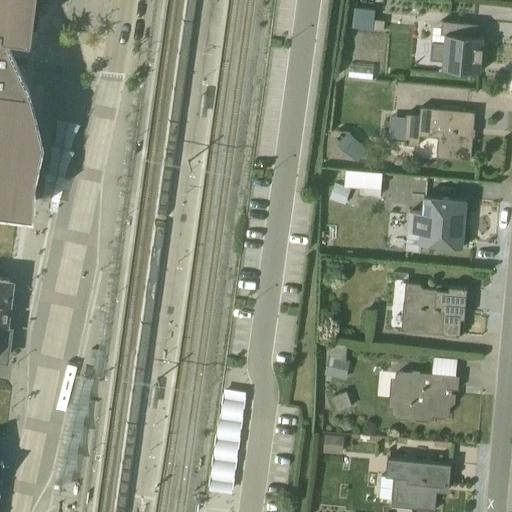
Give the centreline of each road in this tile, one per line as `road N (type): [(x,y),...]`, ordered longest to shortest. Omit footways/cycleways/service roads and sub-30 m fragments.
road 1 (tertiary): [(122,0),(17,511)]
road 2 (unclassified): [(247,511),(263,393),(256,364),(307,0)]
road 3 (residential): [(493,511),(511,305)]
